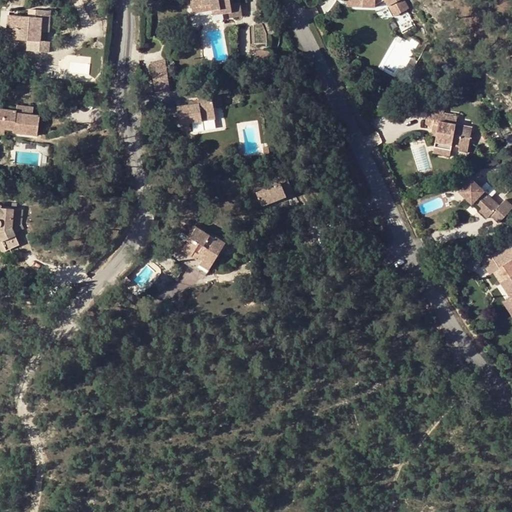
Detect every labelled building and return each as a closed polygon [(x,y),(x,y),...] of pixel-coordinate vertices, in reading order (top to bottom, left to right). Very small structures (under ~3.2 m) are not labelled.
[(190,0),(192,7),(211,2),(213,9),(221,7),(223,13),(232,11),(233,16),(244,14),(245,21),(252,19),(250,7),(243,9),(241,0),(190,0)] [(410,0),(357,0),(357,8),(372,9),(372,14),(385,16),(386,12),(397,13),(400,20),(404,18),(406,25),(418,20),(410,0)] [(211,2),(192,7),(193,14),(213,9),(211,2)] [(38,18),(39,9),(32,8),(31,17),(38,18)] [(38,18),(31,17),(11,15),(10,29),(16,30),(15,39),(29,40),(27,51),(50,54),(51,42),(41,41),(42,33),(50,34),(52,11),(39,9),(38,18)] [(10,29),(11,15),(4,14),(3,28),(10,29)] [(400,20),(407,36),(421,30),(418,20),(406,25),(404,18),(400,20)] [(254,55),(256,63),(267,61),(265,49),(260,50),(261,54),(254,55)] [(151,61),(153,79),(168,77),(166,59),(151,61)] [(153,79),(155,93),(171,91),(168,77),(153,79)] [(214,97),(216,107),(225,106),(224,95),(214,97)] [(201,104),(180,108),(183,126),(218,119),(216,107),(214,97),(200,99),(201,104)] [(35,117),(36,107),(20,105),(19,112),(0,109),(0,129),(8,130),(16,131),(16,134),(40,136),(42,117),(35,117)] [(424,110),(423,130),(431,130),(430,139),(436,140),(435,151),(452,152),(469,153),(470,126),(454,126),(454,118),(441,117),(441,111),(424,110)] [(282,183),(260,191),(265,203),(290,193),(289,191),(297,188),(290,170),(279,175),(282,183)] [(479,203),(475,207),(484,216),(488,213),(494,220),(511,206),(503,197),(497,203),(472,176),(457,188),(463,195),(468,191),(479,203)] [(511,178),(509,176),(501,185),(508,192),(511,188),(511,178)] [(468,191),(463,195),(475,207),(479,203),(468,191)] [(0,220),(0,224),(4,224),(3,234),(10,251),(23,245),(19,234),(17,229),(19,208),(8,207),(9,205),(0,204),(0,220)] [(19,234),(29,230),(29,209),(19,208),(17,229),(19,234)] [(192,228),(185,239),(188,242),(183,251),(193,258),(194,256),(199,259),(195,265),(204,271),(222,243),(212,238),(211,240),(192,228)] [(0,235),(0,242),(5,254),(10,251),(3,234),(0,235)] [(511,244),(511,242),(482,259),(489,272),(497,268),(503,279),(501,280),(508,293),(511,299),(511,244)] [(511,313),(511,299),(508,293),(501,297),(511,313)]
